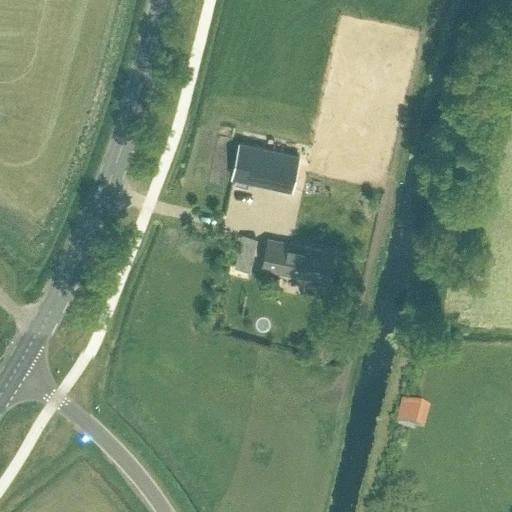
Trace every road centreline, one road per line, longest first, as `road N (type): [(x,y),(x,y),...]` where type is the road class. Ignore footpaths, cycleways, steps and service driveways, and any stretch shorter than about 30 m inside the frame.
road 1 (primary): [(12,374),(78,264),(124,145),(164,0)]
road 2 (unclassified): [(160,511),(94,435),(12,374)]
